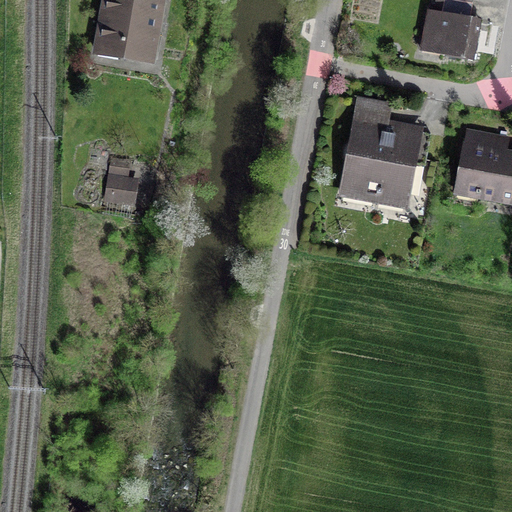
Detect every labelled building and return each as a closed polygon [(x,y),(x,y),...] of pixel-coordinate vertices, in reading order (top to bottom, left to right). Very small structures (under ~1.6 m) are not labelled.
[(107,0),(99,48),(150,57),(160,0),(107,0)] [(454,0),(441,0),(440,11),(430,9),(424,39),(441,42),(439,54),(473,61),(478,31),(468,29),(472,3),(454,0)] [(393,134),(355,127),(343,192),(380,199),(382,192),(407,197),(413,165),(425,167),(432,133),(394,126),(393,134)] [(508,138),(468,131),(465,145),(470,146),(461,194),(511,203),(511,160),(510,160),(511,154),(505,153),(508,138)] [(141,172),(114,167),(109,209),(136,213),(141,172)]
